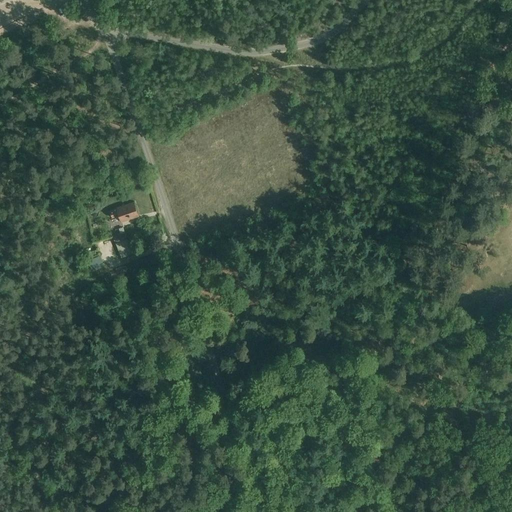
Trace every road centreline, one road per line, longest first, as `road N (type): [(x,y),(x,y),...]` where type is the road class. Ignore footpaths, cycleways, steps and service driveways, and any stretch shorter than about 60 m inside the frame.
road 1 (unclassified): [(108,35),(217,383),(247,453),(288,511)]
road 2 (unclassified): [(365,0),(319,41),(266,50),(108,35)]
